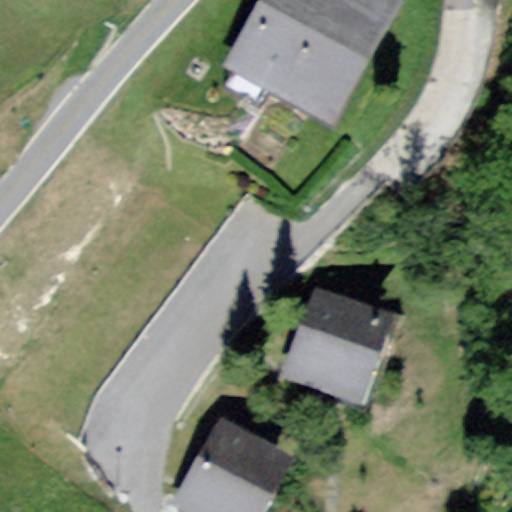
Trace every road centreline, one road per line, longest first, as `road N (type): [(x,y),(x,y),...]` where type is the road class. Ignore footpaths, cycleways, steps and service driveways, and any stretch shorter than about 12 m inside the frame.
road 1 (residential): [(463,0),(459,63),(435,118),(315,229),(167,391),(150,440),(150,511)]
road 2 (residential): [(0,204),(176,0)]
